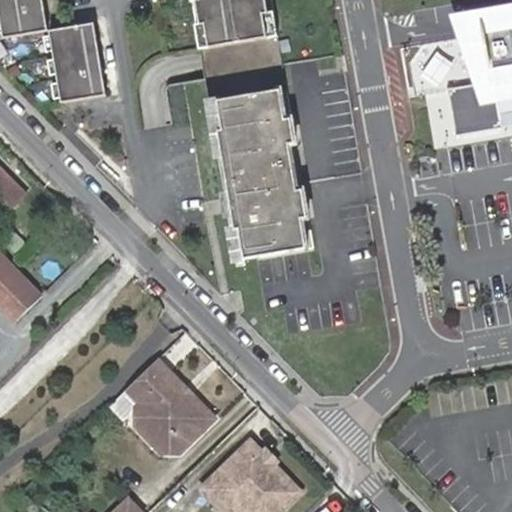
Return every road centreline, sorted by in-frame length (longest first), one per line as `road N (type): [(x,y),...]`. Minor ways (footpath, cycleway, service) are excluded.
road 1 (residential): [(335,441),(0,102)]
road 2 (unclassified): [(423,358),(358,0)]
road 3 (unknown): [(118,0),(155,164),(147,251)]
road 4 (unclassified): [(335,441),(423,358)]
road 5 (unknown): [(511,412),(477,417),(467,432),(499,492)]
